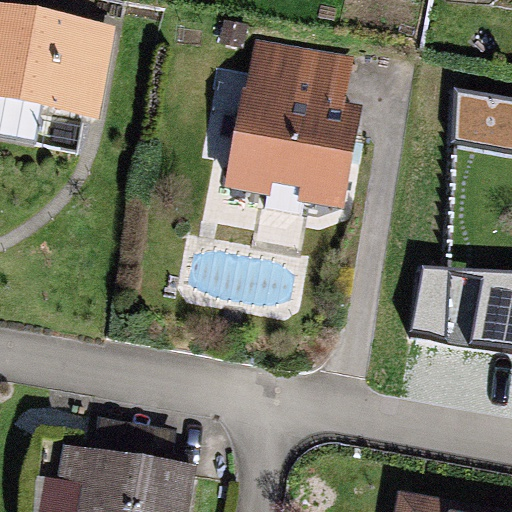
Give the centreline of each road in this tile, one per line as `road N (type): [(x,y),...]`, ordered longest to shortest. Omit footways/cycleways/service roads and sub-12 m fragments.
road 1 (residential): [(256,401),(0,357)]
road 2 (residential): [(511,445),(256,401)]
